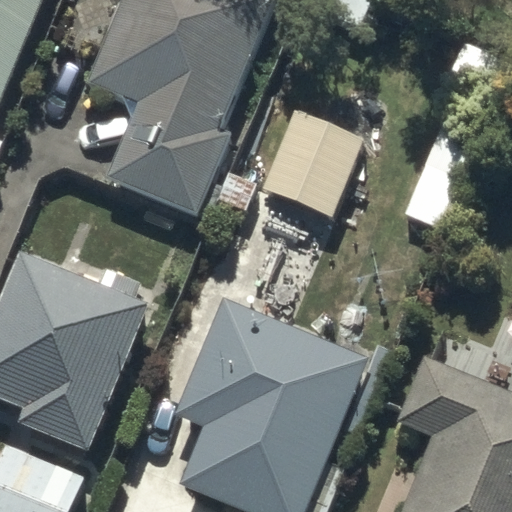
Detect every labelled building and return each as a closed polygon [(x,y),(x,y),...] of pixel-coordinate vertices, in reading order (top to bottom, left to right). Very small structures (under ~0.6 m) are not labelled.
[(0,0),(0,113),(46,0),(0,0)] [(109,185),(200,223),(234,141),(222,136),(278,1),(275,0),(127,0),(90,91),(140,112),(109,185)] [(265,196),(335,224),(367,146),(297,117),(265,196)] [(446,128),(408,220),(447,236),(485,144),(446,128)] [(221,206),(248,217),(259,190),(232,179),(221,206)] [(20,431),(92,461),(153,313),(22,260),(0,313),(0,406),(26,417),(20,431)] [(182,494),(225,511),(312,511),(373,366),(226,306),(177,423),(206,435),(182,494)] [(407,511),(511,511),(511,400),(427,366),(400,432),(434,446),(407,511)] [(0,474),(0,511),(76,511),(88,484),(9,452),(0,474)]
